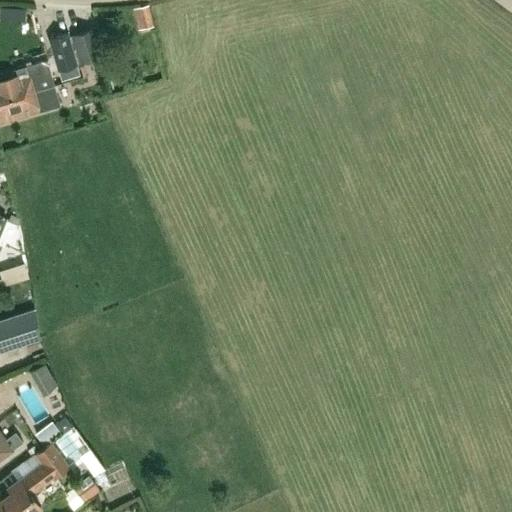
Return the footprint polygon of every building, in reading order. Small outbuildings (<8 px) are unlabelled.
[(143,28),(154,25),(148,4),(138,6),(143,28)] [(102,56),(93,26),(71,33),(79,62),(102,56)] [(78,71),(68,34),(50,39),(55,57),(58,67),(59,70),(61,79),(79,74),(78,71)] [(0,99),(34,90),(54,84),(47,60),(0,72),(0,99)] [(34,90),(0,99),(0,121),(40,109),(59,104),(58,100),(54,86),(54,84),(34,90)] [(0,350),(39,337),(34,307),(0,318),(0,350)] [(53,420),(36,432),(43,443),(61,431),(53,420)] [(6,439),(0,430),(0,458),(23,442),(16,431),(6,439)] [(30,511),(40,505),(31,492),(67,465),(50,442),(36,452),(43,462),(8,488),(11,492),(0,499),(0,507),(3,511),(30,511)] [(89,474),(72,487),(82,501),(99,488),(89,474)]
